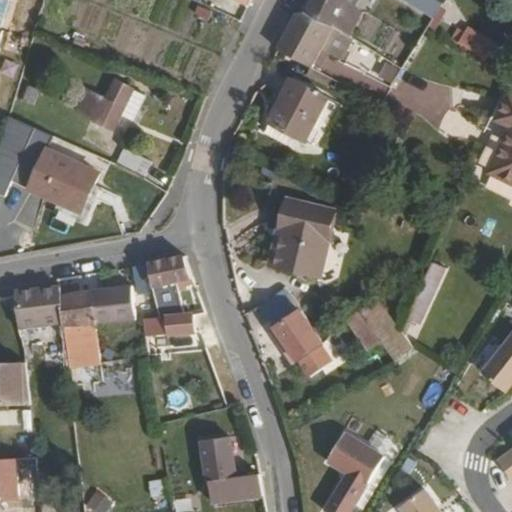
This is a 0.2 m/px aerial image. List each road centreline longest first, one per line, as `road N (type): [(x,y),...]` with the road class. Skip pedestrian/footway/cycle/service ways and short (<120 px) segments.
road 1 (residential): [(290,511),(279,439),(205,234)]
road 2 (residential): [(205,234),(206,161),(237,81),(282,0)]
road 3 (residential): [(0,276),(205,234)]
